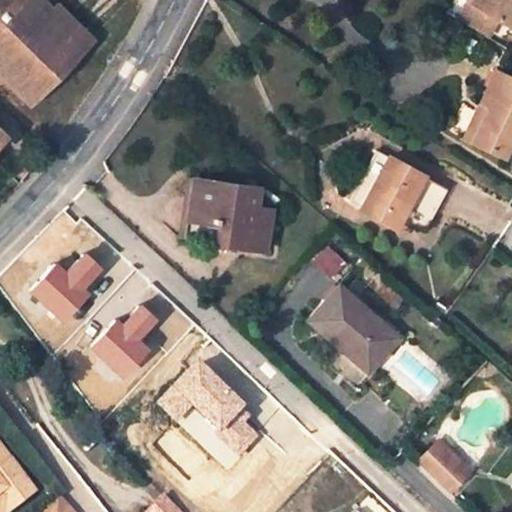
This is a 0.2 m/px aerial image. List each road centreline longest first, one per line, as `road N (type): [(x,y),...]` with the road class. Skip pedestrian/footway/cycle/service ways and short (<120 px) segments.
road 1 (unknown): [(310,279),(285,329),(288,345),(451,511)]
road 2 (unclassified): [(0,236),(81,146),(173,0)]
